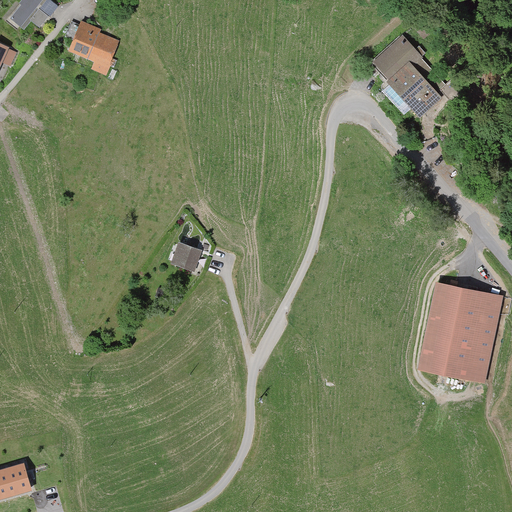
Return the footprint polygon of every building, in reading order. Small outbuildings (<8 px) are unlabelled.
[(48,1),(48,0),(19,0),(16,5),(18,6),(8,19),(23,31),(31,21),(40,28),(57,7),(48,1)] [(99,34),(100,30),(79,22),(67,53),(94,63),(91,70),(106,76),(120,42),(99,34)] [(417,57),(397,35),(367,64),(384,82),(381,84),(415,120),(436,100),(405,68),(417,57)] [(10,69),(17,53),(0,45),(0,66),(1,65),(10,69)] [(195,274),(203,251),(179,242),(170,265),(195,274)] [(416,372),(486,384),(502,296),(432,284),(416,372)] [(0,497),(29,488),(21,463),(0,469),(0,497)]
